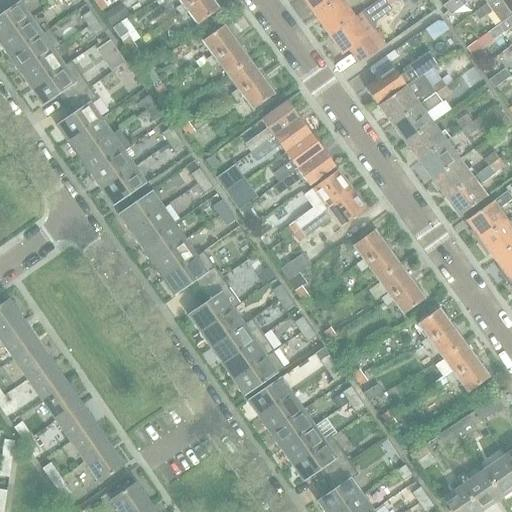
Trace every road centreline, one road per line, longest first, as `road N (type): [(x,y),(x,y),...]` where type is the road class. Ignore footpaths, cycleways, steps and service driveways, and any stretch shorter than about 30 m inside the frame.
road 1 (residential): [(511,348),(251,0)]
road 2 (residential): [(73,216),(276,511)]
road 3 (residential): [(0,112),(73,216)]
